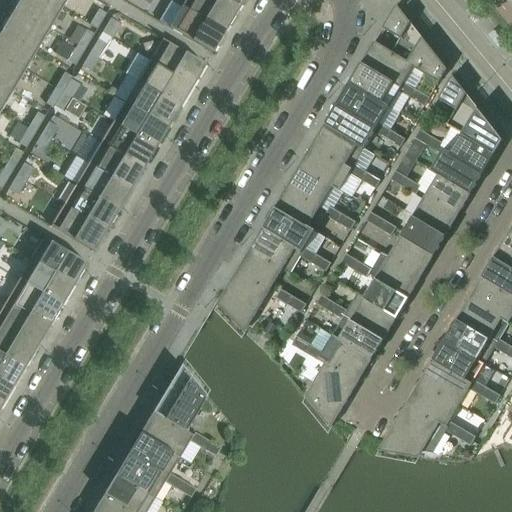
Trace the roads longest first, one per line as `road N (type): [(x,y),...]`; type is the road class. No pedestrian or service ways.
road 1 (residential): [(60,511),(346,36),(344,0)]
road 2 (residential): [(283,0),(0,476)]
road 3 (residential): [(511,145),(367,394),(373,413)]
road 4 (residential): [(373,413),(390,406),(511,202)]
road 5 (residential): [(434,0),(511,93)]
